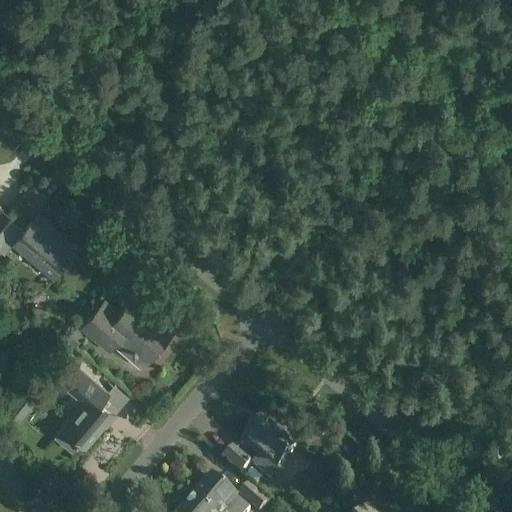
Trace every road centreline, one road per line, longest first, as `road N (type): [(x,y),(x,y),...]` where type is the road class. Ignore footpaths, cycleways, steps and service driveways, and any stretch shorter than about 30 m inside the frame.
road 1 (unclassified): [(0,113),(263,315)]
road 2 (unclassified): [(263,315),(482,511)]
road 3 (residential): [(96,511),(263,315)]
